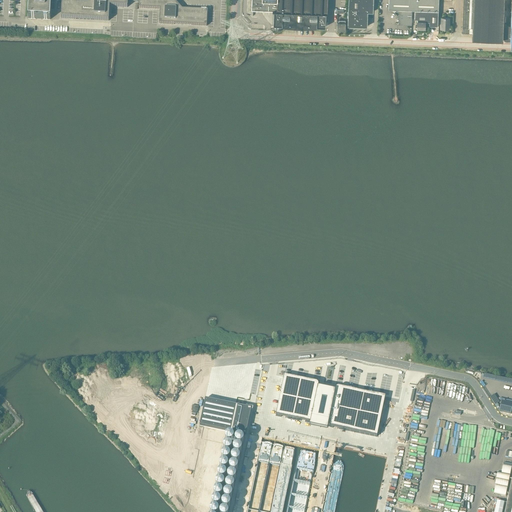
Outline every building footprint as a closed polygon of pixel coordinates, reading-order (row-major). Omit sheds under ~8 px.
[(192,25),(207,26),(207,11),(182,10),(182,9),(181,9),(178,6),(176,6),(176,3),(173,0),(92,0),(87,5),(62,3),(62,4),(58,4),(59,2),(57,0),(55,0),(54,2),(54,4),(51,4),(51,0),(28,0),(28,19),(50,20),(51,11),(62,11),(61,18),(109,21),(110,7),(128,8),(128,1),(139,2),(138,8),(160,9),(159,24),(174,24),(174,23),(192,24),(192,25)] [(273,25),(325,27),(326,13),(327,13),(327,0),(251,0),(252,10),(273,10),(274,11),(273,25)] [(348,0),(348,25),(367,26),(368,11),(373,12),(373,0),(348,0)] [(412,10),(415,10),(439,11),(439,0),(388,0),(388,9),(399,10),(398,16),(397,18),(398,19),(398,25),(411,25),(412,10)] [(472,38),(502,39),(503,0),(463,0),(462,33),(472,33),(472,38)] [(439,11),(415,10),(415,19),(417,19),(417,21),(425,21),(425,22),(429,22),(429,25),(438,26),(439,11)] [(441,29),(449,29),(449,18),(442,17),(441,29)] [(337,29),(337,30),(338,30),(345,30),(346,23),(345,23),(345,20),(339,20),(338,24),(337,24),(337,28),(337,29)] [(284,376),(276,416),(310,423),(311,423),(311,422),(328,425),(327,427),(328,427),(377,437),(385,398),(350,390),(339,388),(338,388),(337,388),(336,388),(336,389),(335,389),(335,390),(335,392),(318,388),(318,387),(318,386),(318,385),(318,384),(317,384),(317,383),(284,376)] [(205,399),(200,426),(246,435),(251,409),(205,399)] [(511,403),(501,401),(499,411),(511,414),(511,408),(511,403)] [(497,502),(494,511),(501,511),(504,503),(497,502)]
